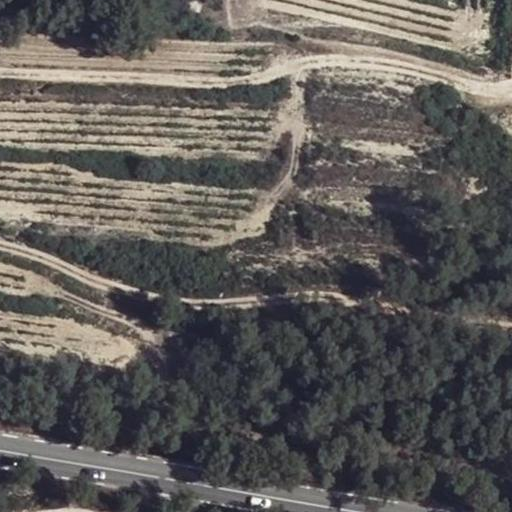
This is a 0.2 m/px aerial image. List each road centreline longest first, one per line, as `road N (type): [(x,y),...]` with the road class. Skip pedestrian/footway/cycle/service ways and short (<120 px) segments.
road 1 (track): [(0,237),(45,249),(132,293),(212,311),(286,292),(511,322)]
road 2 (track): [(511,84),(489,92),(322,55),(248,72),(0,76)]
road 3 (primary): [(382,511),(0,449)]
